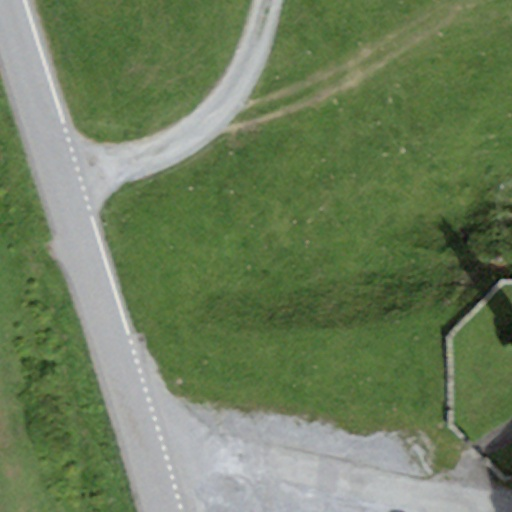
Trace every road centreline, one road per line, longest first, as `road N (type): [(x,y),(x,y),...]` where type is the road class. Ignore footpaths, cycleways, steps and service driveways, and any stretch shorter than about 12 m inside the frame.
road 1 (unclassified): [(5,0),(157,459)]
road 2 (residential): [(157,459),(484,511)]
